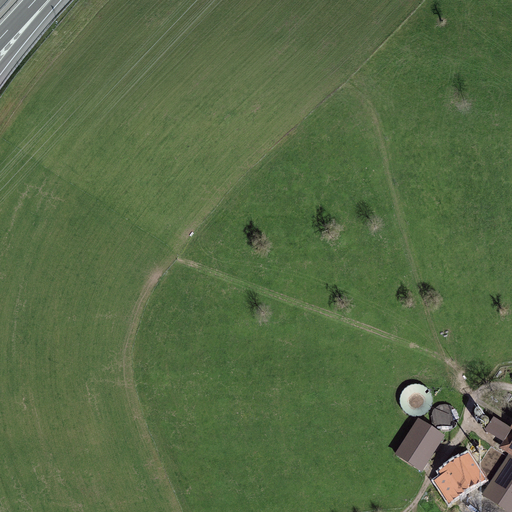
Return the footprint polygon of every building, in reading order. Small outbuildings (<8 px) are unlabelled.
[(399,410),(422,419),(432,395),(409,386),(399,410)] [(436,426),(451,427),(451,409),(437,408),(436,426)] [(511,428),(511,429),(495,419),(488,431),(504,441),(500,449),(509,455),(511,456),(511,428)] [(442,436),(419,421),(398,453),(422,468),(442,436)] [(467,455),(446,469),(448,472),(436,480),(450,501),(482,479),(467,455)] [(511,456),(509,455),(484,494),(511,511),(511,456)]
